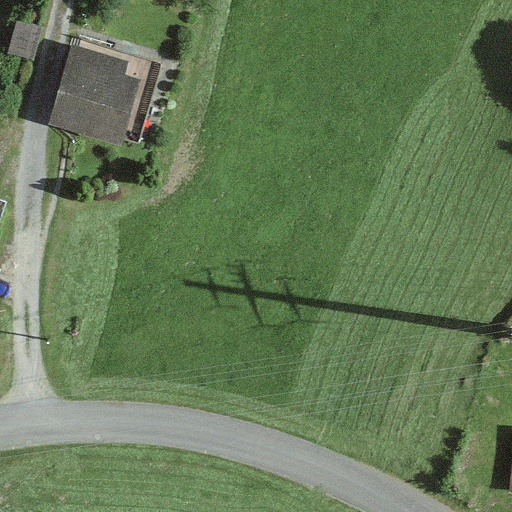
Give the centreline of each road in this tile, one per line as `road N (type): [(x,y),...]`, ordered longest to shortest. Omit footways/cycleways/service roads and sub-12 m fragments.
road 1 (track): [(75,0),(34,169),(32,423)]
road 2 (unclassified): [(0,430),(32,423),(214,431),(379,497),(396,511)]
